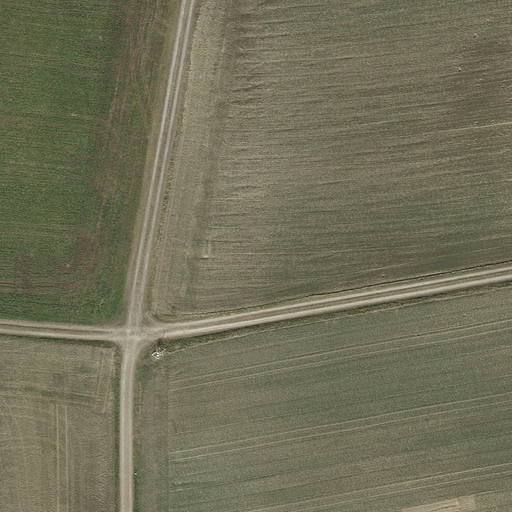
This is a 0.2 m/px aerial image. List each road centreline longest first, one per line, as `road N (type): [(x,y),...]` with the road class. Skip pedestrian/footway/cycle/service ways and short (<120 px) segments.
road 1 (track): [(511,277),(135,344),(0,332)]
road 2 (track): [(193,0),(135,344),(129,511)]
